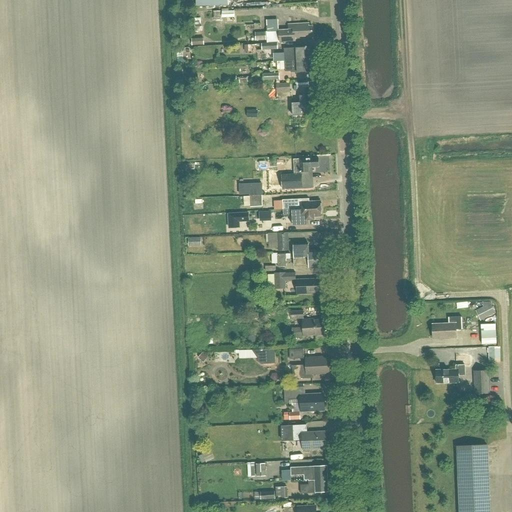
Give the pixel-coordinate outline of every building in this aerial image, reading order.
[(308,27),(308,24),(288,25),(288,30),(278,31),(266,32),(267,43),(294,41),(294,37),(312,36),(312,27),(308,27)] [(284,61),(313,59),(313,47),(284,49),(284,61)] [(313,59),(284,61),(285,67),(289,66),(289,72),(297,71),(297,73),(314,72),(313,59)] [(290,84),(277,84),(277,93),(290,92),(290,84)] [(300,103),(292,103),(292,116),(301,116),(301,112),(312,111),(311,96),(300,96),(300,103)] [(294,175),(282,176),(282,190),(302,188),(301,173),(308,172),(307,168),(318,167),(318,158),(293,160),(294,175)] [(261,184),(249,184),(249,197),(262,196),(261,184)] [(249,197),(243,197),(244,204),(249,204),(250,207),(262,207),(262,196),(249,197)] [(296,211),(321,209),(321,202),(309,202),(309,199),(282,200),(283,210),(288,210),(296,209),(296,211)] [(321,217),(321,209),(296,211),(296,209),(288,210),(283,210),(283,217),(290,217),(290,225),(306,225),(306,221),(314,221),(314,217),(321,217)] [(260,211),(260,220),(272,219),(272,210),(260,211)] [(229,214),(229,228),(239,228),(239,214),(229,214)] [(278,252),(289,251),(288,233),(277,233),(278,252)] [(317,259),(323,259),(323,252),(309,252),(308,244),(294,245),(294,259),(304,258),(304,257),(308,257),(309,260),(315,260),(317,259)] [(277,254),(276,253),(271,254),(272,264),(277,263),(277,267),(286,266),(285,254),(277,254)] [(323,268),(323,259),(317,259),(315,260),(309,260),(308,257),(304,257),(304,258),(294,259),(295,266),(309,266),(309,268),(323,268)] [(275,289),(285,289),(285,273),(274,273),(275,289)] [(305,294),(322,293),(321,279),(296,280),(297,294),(305,294)] [(481,321),(496,313),(491,303),(476,311),(481,321)] [(291,319),(303,319),(303,311),(290,312),(291,319)] [(433,338),(455,338),(455,331),(462,330),(461,318),(449,318),(449,326),(433,327),(433,338)] [(303,327),(291,328),(292,339),(303,338),(303,336),(316,335),(317,342),(324,342),(324,335),(323,321),(311,321),(311,320),(303,320),(303,327)] [(496,330),(482,331),(483,344),(497,344),(496,330)] [(500,362),(500,347),(488,347),(488,362),(500,362)] [(264,364),(275,363),(274,349),(263,350),(264,364)] [(290,359),(303,359),(303,349),(289,349),(290,359)] [(203,353),(198,358),(204,363),(208,358),(203,353)] [(318,359),(317,357),(306,358),(306,366),(294,367),(295,379),(313,378),(313,375),(329,374),(329,358),(318,359)] [(436,383),(457,383),(456,375),(465,375),(464,366),(456,366),(456,371),(436,371),(436,383)] [(474,394),(489,394),(489,371),(474,371),(474,394)] [(304,396),(304,387),(284,388),(284,403),(301,402),(301,411),(324,410),(323,395),(304,396)] [(289,422),(300,422),(300,412),(289,412),(289,422)] [(306,434),(306,425),(293,426),(294,441),(303,440),(303,449),(326,448),(325,433),(306,434)] [(491,473),(489,444),(460,446),(461,470),(474,470),(474,474),(491,473)] [(211,450),(202,454),(206,462),(214,459),(211,450)] [(266,476),(265,464),(249,464),(249,477),(266,476)] [(314,479),(327,479),(326,466),(314,467),(290,468),(291,476),(301,476),(301,475),(304,475),(304,481),(308,480),(308,481),(315,481),(314,479)] [(327,479),(314,479),(315,481),(308,481),(308,485),(300,485),(301,494),(315,493),(328,492),(327,479)] [(276,498),(287,498),(287,487),(275,488),(276,498)] [(261,500),(275,499),(274,492),(260,492),(261,500)]
